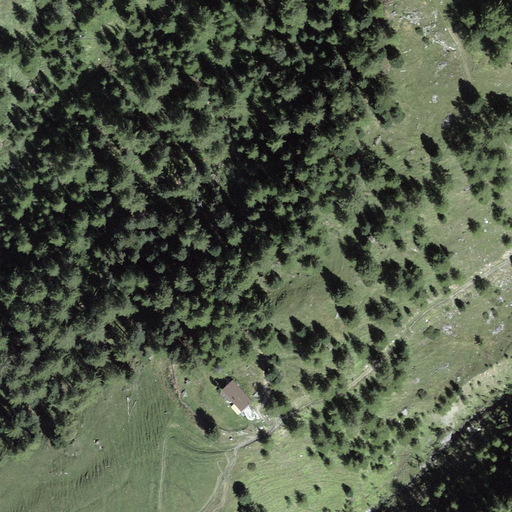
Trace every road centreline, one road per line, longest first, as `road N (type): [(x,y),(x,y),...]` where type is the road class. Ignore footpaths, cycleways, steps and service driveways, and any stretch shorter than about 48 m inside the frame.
road 1 (track): [(278,427),(347,391),(426,310),(511,261)]
road 2 (track): [(278,427),(235,448),(192,451),(176,430),(163,441),(159,511)]
road 3 (track): [(511,153),(475,134),(467,63),(434,0)]
